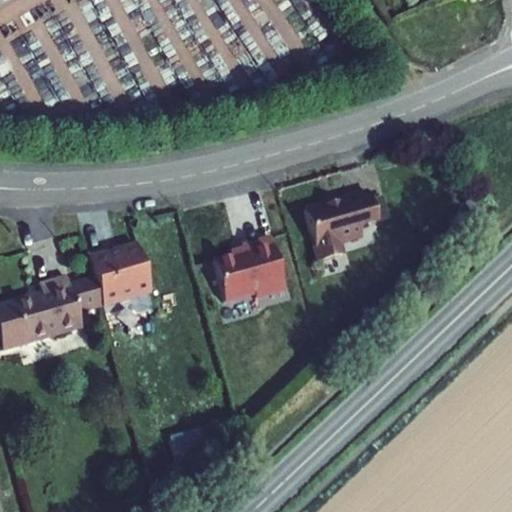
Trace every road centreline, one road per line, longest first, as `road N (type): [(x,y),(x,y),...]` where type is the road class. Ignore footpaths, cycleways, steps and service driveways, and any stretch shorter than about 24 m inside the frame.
road 1 (residential): [(0,187),(108,186),(205,172),(376,123),(511,66)]
road 2 (secondary): [(251,511),(511,265)]
